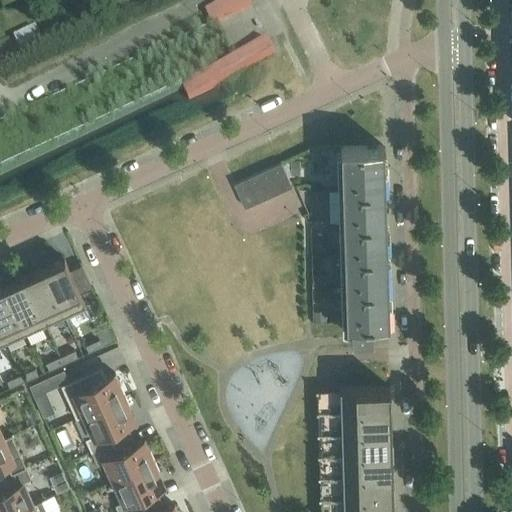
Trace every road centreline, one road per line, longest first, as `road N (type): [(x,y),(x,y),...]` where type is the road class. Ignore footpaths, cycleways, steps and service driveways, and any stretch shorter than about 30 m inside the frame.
road 1 (secondary): [(476,511),(466,33)]
road 2 (secondary): [(444,42),(458,511)]
road 3 (residential): [(406,56),(419,511)]
road 4 (residential): [(511,386),(504,0)]
road 5 (residential): [(81,206),(406,56)]
road 6 (residential): [(220,511),(81,206)]
